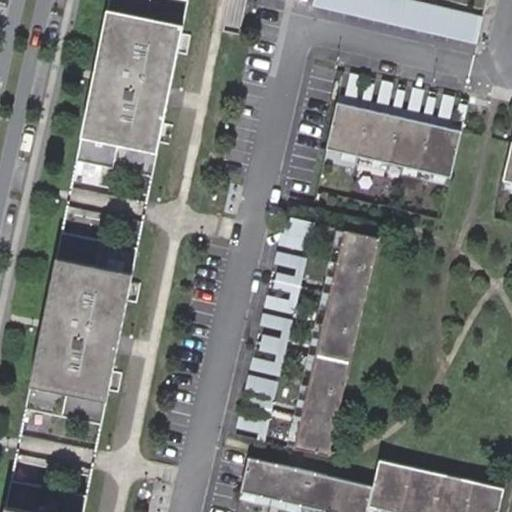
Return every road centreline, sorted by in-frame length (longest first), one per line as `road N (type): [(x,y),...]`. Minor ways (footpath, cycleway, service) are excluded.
road 1 (residential): [(498,72),(337,30),(316,31),(295,47),(189,511)]
road 2 (secondary): [(0,204),(45,0)]
